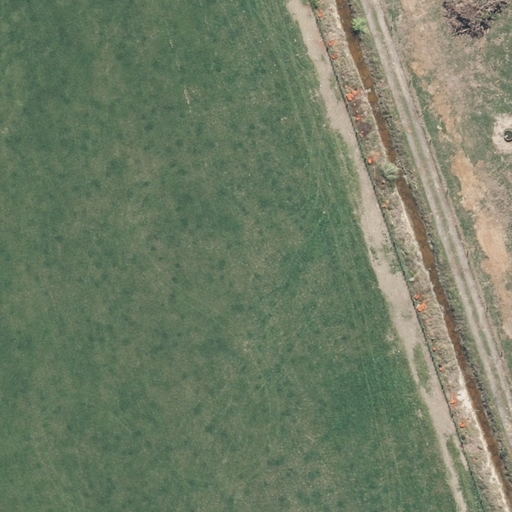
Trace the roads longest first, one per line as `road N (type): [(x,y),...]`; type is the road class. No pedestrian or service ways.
road 1 (track): [(295,0),(478,511)]
road 2 (track): [(368,0),(511,421)]
